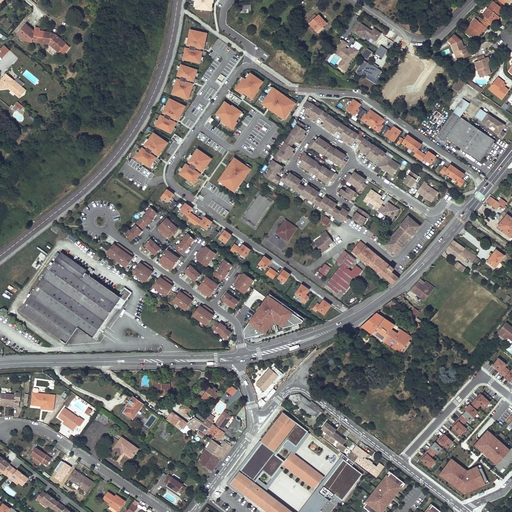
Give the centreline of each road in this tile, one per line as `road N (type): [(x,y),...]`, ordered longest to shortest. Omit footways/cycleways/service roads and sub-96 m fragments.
road 1 (residential): [(354,317),(171,183),(173,162),(239,69),(252,66),(284,88),(361,96),(487,186)]
road 2 (residential): [(242,354),(233,321),(107,228)]
road 3 (residential): [(1,431),(16,424),(52,434),(165,511)]
road 4 (residential): [(400,462),(307,390),(294,386),(254,414)]
road 5 (residential): [(511,398),(479,379),(400,462)]
road 6 (secondary): [(464,214),(416,270),(354,317)]
road 7 (secondary): [(90,361),(236,361)]
road 8 (secondary): [(235,355),(90,361)]
road 9 (residential): [(472,0),(422,39),(352,0)]
road 10 (residential): [(351,161),(349,149),(315,126),(295,165),(330,191)]
road 11 (residential): [(464,214),(448,205),(426,212),(351,161)]
